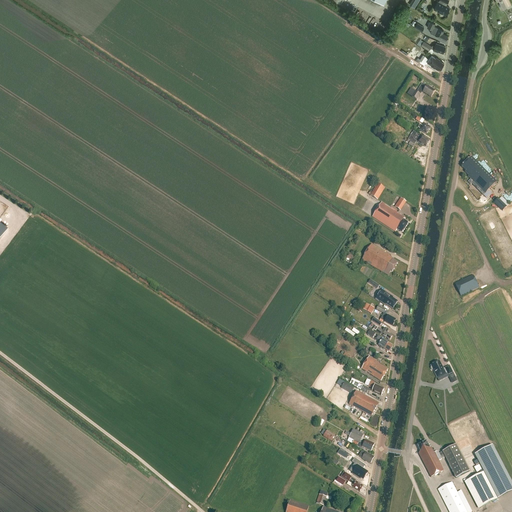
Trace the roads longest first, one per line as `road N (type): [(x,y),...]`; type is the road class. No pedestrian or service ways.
road 1 (tertiary): [(380,449),(461,0)]
road 2 (unclassified): [(431,303),(488,0)]
road 3 (residential): [(407,453),(431,303)]
